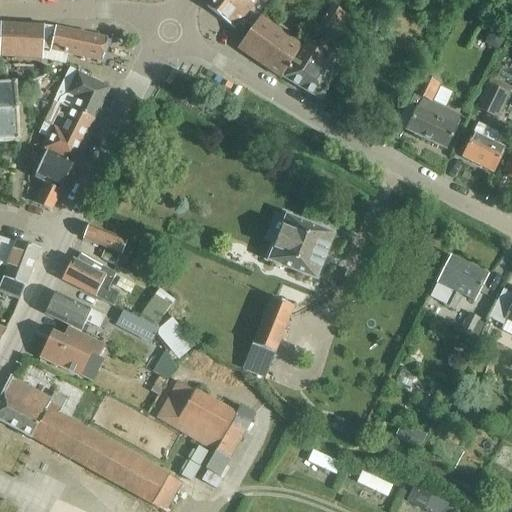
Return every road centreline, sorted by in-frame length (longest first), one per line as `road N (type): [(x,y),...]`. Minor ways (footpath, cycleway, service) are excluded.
road 1 (residential): [(511,226),(167,31)]
road 2 (secondary): [(58,230),(167,31)]
road 3 (residential): [(0,11),(109,10),(167,31)]
road 4 (secondary): [(0,361),(58,230)]
